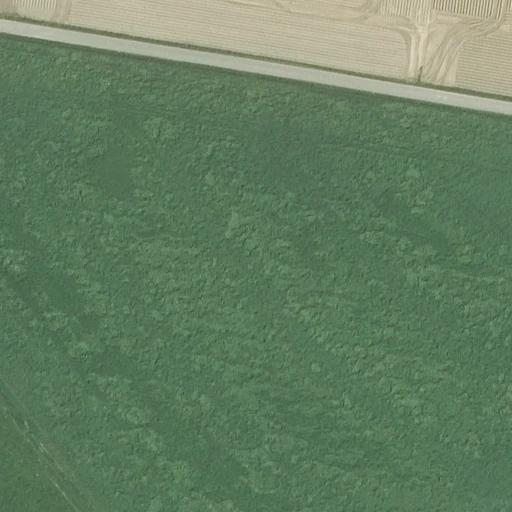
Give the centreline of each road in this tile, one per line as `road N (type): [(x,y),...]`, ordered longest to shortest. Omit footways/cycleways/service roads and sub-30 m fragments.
road 1 (unclassified): [(511,105),(0,17)]
road 2 (track): [(110,511),(0,370)]
